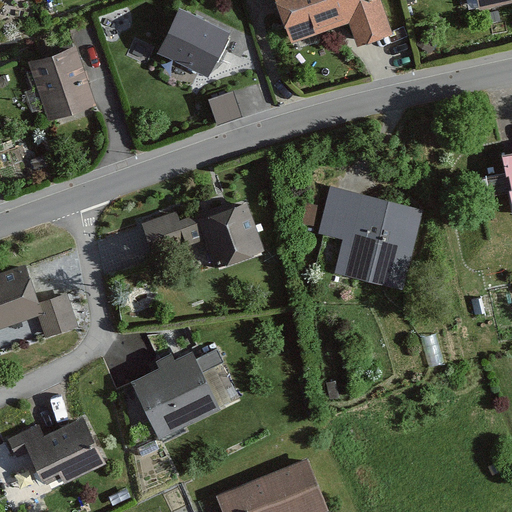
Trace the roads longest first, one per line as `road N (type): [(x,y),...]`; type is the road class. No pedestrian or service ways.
road 1 (residential): [(511,71),(275,130),(77,198)]
road 2 (residential): [(77,198),(98,339),(0,397)]
